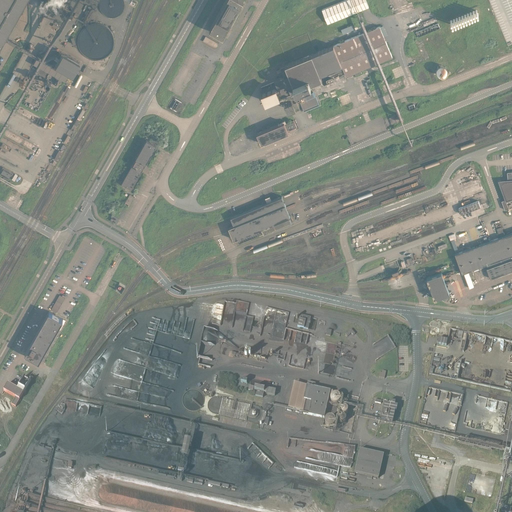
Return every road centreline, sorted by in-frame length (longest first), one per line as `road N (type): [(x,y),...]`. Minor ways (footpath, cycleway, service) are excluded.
road 1 (unclassified): [(506,315),(456,318),(238,286),(175,291),(131,245),(80,215)]
road 2 (unknown): [(199,321),(181,384),(228,365),(292,375)]
road 3 (unclassified): [(0,357),(80,215)]
road 4 (unknown): [(312,376),(310,353),(244,341),(199,321)]
